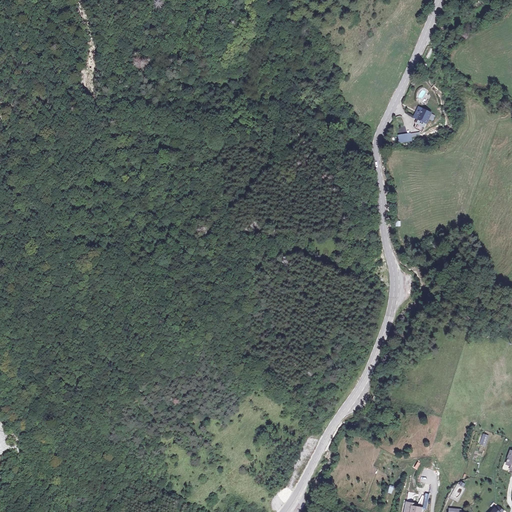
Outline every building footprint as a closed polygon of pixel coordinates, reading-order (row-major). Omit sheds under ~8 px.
[(433,114),(426,110),(420,123),(427,127),(433,114)] [(427,127),(420,123),(417,128),(424,131),(427,127)] [(415,142),(414,133),(398,135),(399,143),(415,142)] [(480,444),(486,446),(489,435),(483,434),(480,444)] [(414,502),(406,501),(403,511),(422,511),(423,507),(414,505),(414,502)]
